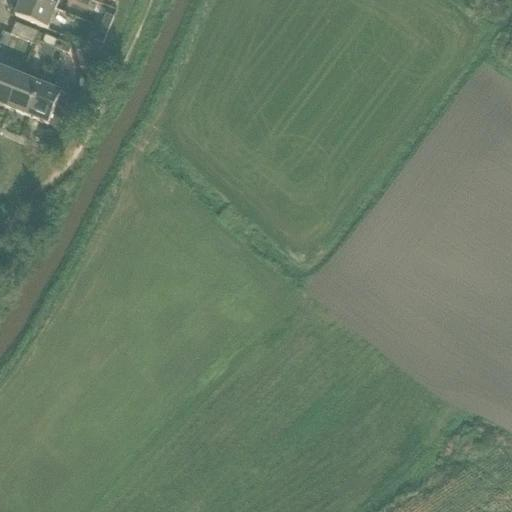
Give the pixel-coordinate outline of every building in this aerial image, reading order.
[(28,0),(23,0),(16,18),(48,31),(56,11),(28,0)] [(28,0),(56,11),(61,0),(28,0)] [(101,29),(109,33),(115,19),(106,15),(101,29)] [(39,34),(16,25),(11,37),(34,46),(39,34)] [(104,45),(109,33),(101,29),(96,42),(104,45)] [(56,50),(59,42),(46,37),(43,45),(56,50)] [(59,42),(56,50),(69,56),(73,48),(59,42)] [(21,78),(1,70),(0,71),(0,107),(8,110),(21,78)] [(46,74),(42,86),(41,86),(29,119),(49,127),(50,125),(58,129),(65,112),(56,109),(62,95),(68,96),(73,85),(46,74)] [(41,86),(21,78),(8,110),(29,119),(41,86)]
